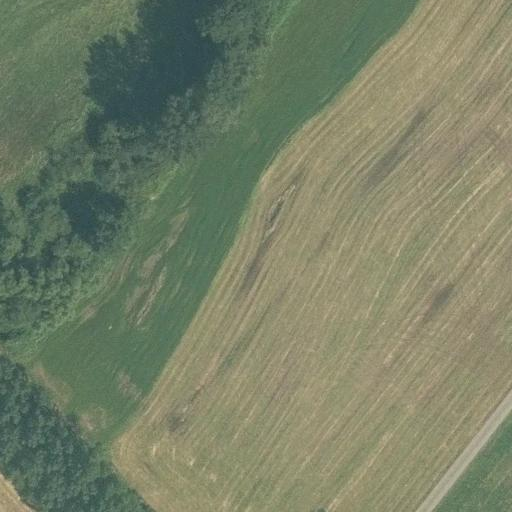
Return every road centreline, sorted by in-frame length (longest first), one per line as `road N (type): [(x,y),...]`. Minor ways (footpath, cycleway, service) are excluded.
road 1 (track): [(141,511),(0,358)]
road 2 (track): [(424,511),(511,401)]
